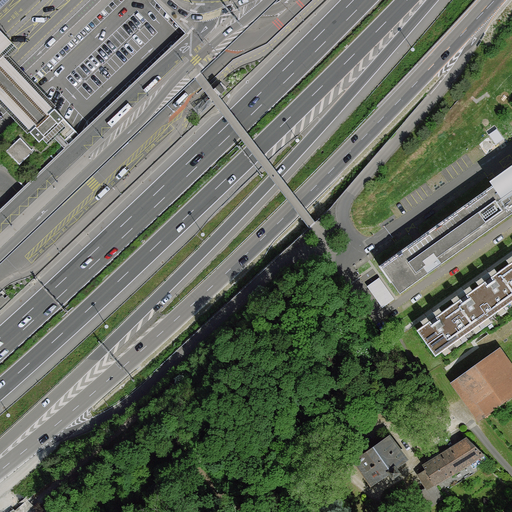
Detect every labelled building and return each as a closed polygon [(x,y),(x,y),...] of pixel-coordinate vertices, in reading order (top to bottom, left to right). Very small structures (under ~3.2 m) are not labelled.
[(0,104),(29,135),(59,109),(22,71),(13,61),(9,57),(18,49),(0,30),(0,104)] [(0,139),(0,160),(26,188),(67,149),(81,136),(44,97),(0,139)] [(494,185),(381,265),(400,293),(511,213),(511,209),(510,208),(511,206),(511,172),(503,179),(507,184),(498,191),(494,185)] [(507,184),(503,179),(494,185),(498,191),(507,184)] [(511,262),(418,330),(437,357),(511,303),(511,262)] [(395,300),(379,279),(367,288),(383,309),(395,300)] [(488,343),(451,369),(482,413),(483,413),(499,401),(511,392),(511,376),(511,375),(488,343)] [(503,407),(499,401),(483,413),(487,418),(503,407)] [(406,458),(390,437),(360,458),(361,461),(375,481),(389,471),(396,466),(406,458)] [(484,454),(467,438),(424,466),(426,470),(435,484),(484,454)] [(361,461),(360,458),(359,456),(355,456),(352,457),(352,460),(354,463),(357,464),(361,461)] [(400,472),(396,466),(389,471),(393,477),(400,472)] [(435,484),(426,470),(419,474),(428,488),(428,489),(435,484)] [(428,489),(428,488),(424,490),(430,500),(441,494),(435,484),(428,489)]
